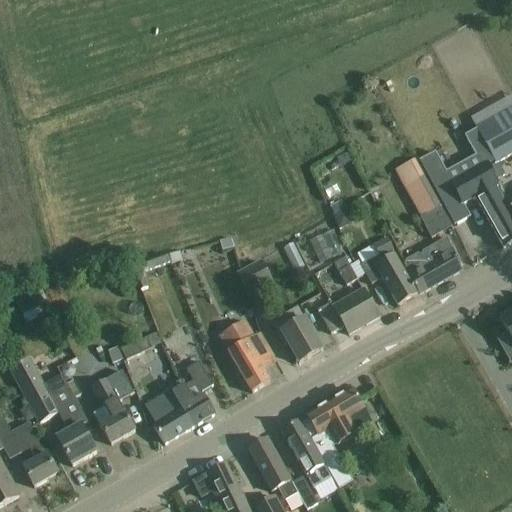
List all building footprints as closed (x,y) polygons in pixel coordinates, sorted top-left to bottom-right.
[(511,112),(477,132),(494,163),(494,164),(495,166),(511,156),(511,112)] [(477,132),(465,138),(483,170),(488,167),(494,164),(494,163),(477,132)] [(498,189),(488,167),(483,170),(451,187),(463,208),(476,201),(504,250),(511,245),(511,219),(496,191),(498,189)] [(452,231),(423,173),(410,179),(413,185),(405,189),(432,241),(452,231)] [(347,211),(332,216),(338,232),(348,228),(351,221),(347,211)] [(299,231),(306,255),(318,251),(310,228),(299,231)] [(408,282),(395,259),(396,259),(393,254),(394,253),(388,241),(374,248),(380,258),(362,268),(372,287),(383,281),(389,292),(399,310),(418,299),(408,282)] [(462,274),(454,255),(447,241),(434,248),(439,255),(425,263),(422,257),(418,256),(406,263),(405,267),(411,279),(420,298),(462,274)] [(183,263),(180,254),(167,257),(131,270),(139,293),(148,290),(143,276),(169,266),(183,263)] [(358,282),(345,260),(334,266),(347,288),(358,282)] [(273,286),(262,263),(237,276),(249,298),(273,286)] [(380,321),(370,303),(364,293),(335,311),(332,307),(319,315),(323,321),(332,338),(345,331),(350,338),(380,321)] [(271,325),(272,326),(282,344),(285,342),(300,367),(323,353),(298,310),(271,325)] [(511,315),(501,322),(511,342),(511,315)] [(276,364),(266,347),(260,336),(254,340),(245,324),(220,339),(229,354),(228,355),(242,379),(253,396),(271,385),(263,372),(276,364)] [(122,353),(126,363),(152,351),(147,341),(122,353)] [(203,353),(210,367),(223,360),(216,346),(203,353)] [(123,363),(119,350),(108,354),(113,367),(123,363)] [(30,361),(10,372),(40,427),(59,416),(69,435),(59,440),(64,448),(62,449),(73,470),(97,456),(86,436),(82,429),(89,425),(63,378),(45,388),(30,361)] [(173,397),(194,431),(215,418),(202,396),(214,389),(199,365),(187,372),(194,384),(185,389),(173,396),(173,397)] [(135,396),(125,379),(122,374),(93,391),(103,410),(94,415),(112,448),(136,435),(119,405),(135,396)] [(367,419),(363,412),(353,394),(308,420),(322,445),(334,438),(339,447),(358,437),(352,428),(367,419)] [(165,448),(194,431),(173,397),(166,401),(168,404),(149,415),(157,427),(154,429),(165,448)] [(0,444),(3,450),(10,463),(21,456),(19,452),(28,447),(37,463),(24,471),(35,491),(59,477),(47,457),(47,458),(30,426),(11,436),(0,415),(0,444)] [(310,442),(300,424),(282,435),(292,452),(314,490),(331,480),(325,468),(310,442)] [(299,496),(293,486),(278,460),(268,442),(249,454),(273,495),(280,491),(287,504),(299,496)] [(0,510),(19,500),(9,482),(0,465),(0,510)] [(249,511),(226,466),(193,484),(203,500),(214,495),(223,511),(249,511)] [(293,486),(299,496),(308,511),(318,506),(302,480),(293,486)] [(256,511),(281,511),(275,499),(255,510),(256,511)]
